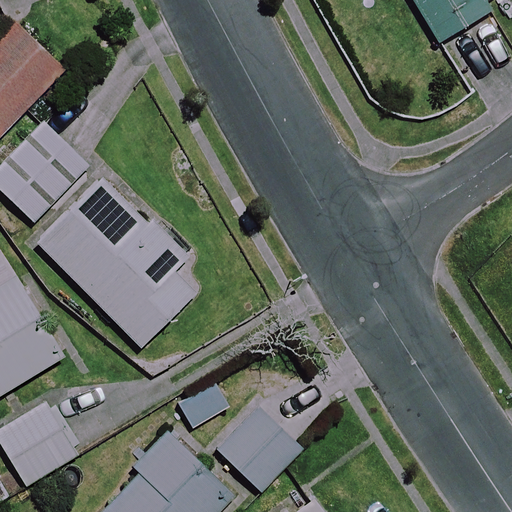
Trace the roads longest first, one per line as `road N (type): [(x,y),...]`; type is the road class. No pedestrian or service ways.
road 1 (residential): [(510,511),(347,253)]
road 2 (residential): [(347,253),(206,0)]
road 3 (residential): [(347,253),(468,181),(511,145)]
